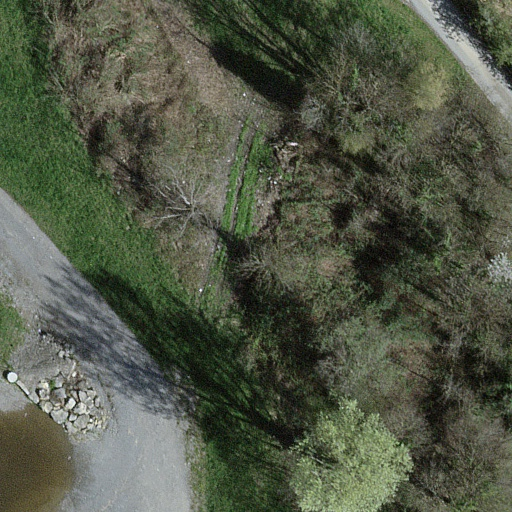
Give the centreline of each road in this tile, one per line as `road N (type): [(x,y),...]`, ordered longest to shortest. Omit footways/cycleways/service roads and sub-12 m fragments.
road 1 (track): [(0,217),(104,334),(145,416),(157,511)]
road 2 (track): [(419,0),(511,113)]
